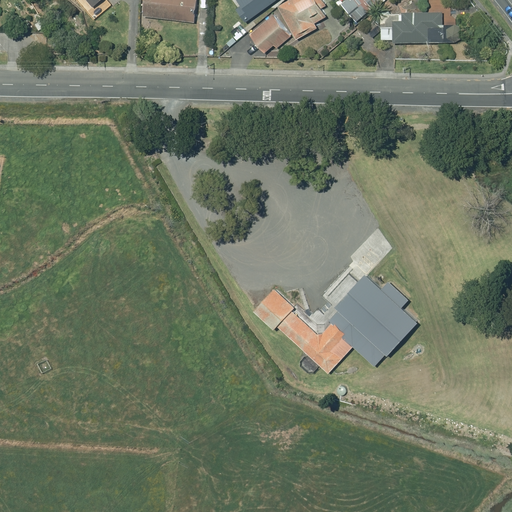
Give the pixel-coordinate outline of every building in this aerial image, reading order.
[(147,0),(145,15),(196,22),(198,0),(147,0)] [(240,0),(244,5),(238,9),(248,22),(277,0),(240,0)] [(317,22),(329,15),(324,7),(329,4),(326,0),(289,0),(280,5),(299,39),(320,27),(317,22)] [(365,15),(373,9),(368,2),(360,8),(365,15)] [(446,12),(395,13),(383,13),(383,39),(395,39),(395,42),(459,41),(466,37),(466,28),(458,23),(457,23),(457,19),(453,14),(446,14),(446,12)] [(275,14),(251,33),(267,52),(277,44),(279,47),(293,35),(275,14)] [(45,21),(38,25),(42,31),(48,27),(45,21)] [(376,272),(345,304),(396,352),(427,319),(376,272)] [(239,284),(229,294),(236,302),(247,291),(239,284)] [(278,286),(259,307),(278,324),(281,321),(331,368),(359,339),(336,318),(326,329),(319,329),(294,307),(297,303),(278,286)] [(249,293),(238,303),(244,310),(255,300),(249,293)]
